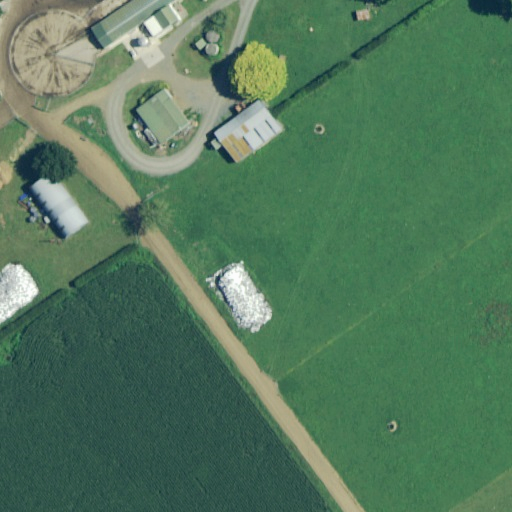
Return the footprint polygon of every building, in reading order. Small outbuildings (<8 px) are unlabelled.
[(182,0),(138,0),(95,30),(109,50),(147,23),(157,38),(189,16),(179,2),(182,0)] [(221,30),(210,30),(209,42),(220,42),(221,30)] [(192,123),(168,90),(139,110),(152,127),(146,131),(158,148),(192,123)] [(285,130),(263,101),(218,133),(239,163),(285,130)] [(89,223),(54,174),(34,189),(69,238),(89,223)] [(173,188),(169,177),(141,187),(145,198),(173,188)]
